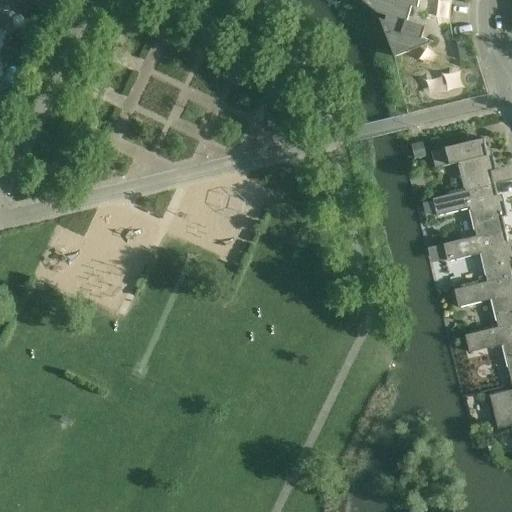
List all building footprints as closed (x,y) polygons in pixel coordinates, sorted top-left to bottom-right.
[(0,0),(0,5),(13,12),(19,0),(18,0),(0,0)] [(361,0),(377,13),(386,16),(385,21),(379,18),(379,19),(394,57),(433,43),(433,42),(422,37),(426,27),(407,21),(412,6),(418,8),(419,0),(361,0)] [(0,29),(4,31),(10,19),(0,14),(0,29)] [(470,39),(456,42),(460,63),(473,60),(470,39)] [(458,163),(465,191),(495,184),(492,172),(497,171),(493,154),(488,155),(484,138),(431,151),(435,169),(458,163)] [(499,200),(495,184),(465,191),(433,199),(437,216),(469,208),(476,237),(506,230),(503,217),(508,216),(503,199),(499,200)] [(511,244),(510,245),(506,230),(476,237),(443,244),(448,262),(480,254),(487,282),(487,283),(511,276),(511,244)] [(511,276),(487,283),(487,282),(454,290),(459,307),(491,300),(498,327),(498,328),(511,324),(511,276)] [(509,374),(511,372),(511,324),(498,328),(498,327),(465,335),(469,353),(502,345),(509,374)] [(511,372),(509,374),(511,386),(511,389),(489,395),(498,429),(511,425),(511,372)]
